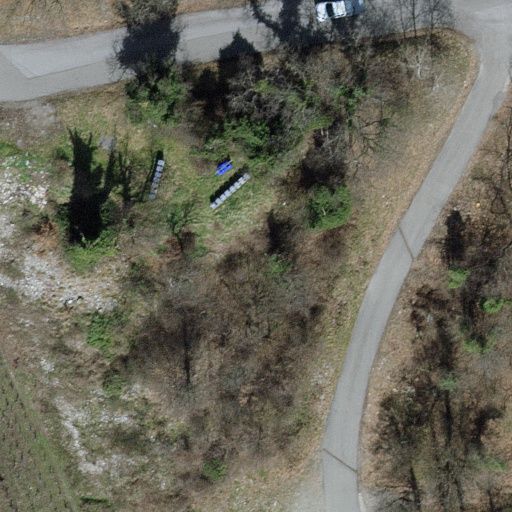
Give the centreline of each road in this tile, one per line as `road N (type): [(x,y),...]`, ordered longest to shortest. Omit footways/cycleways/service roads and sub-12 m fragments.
road 1 (unclassified): [(345,511),(345,412),(362,335),(488,82),(498,0)]
road 2 (unclassified): [(425,0),(0,70)]
